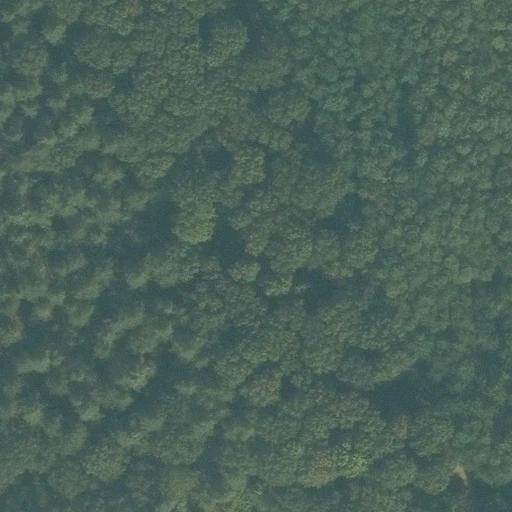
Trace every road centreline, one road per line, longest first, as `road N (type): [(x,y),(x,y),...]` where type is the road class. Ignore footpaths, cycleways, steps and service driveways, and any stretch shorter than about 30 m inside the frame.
road 1 (track): [(248,0),(466,493)]
road 2 (track): [(466,493),(391,477),(111,452),(0,451)]
